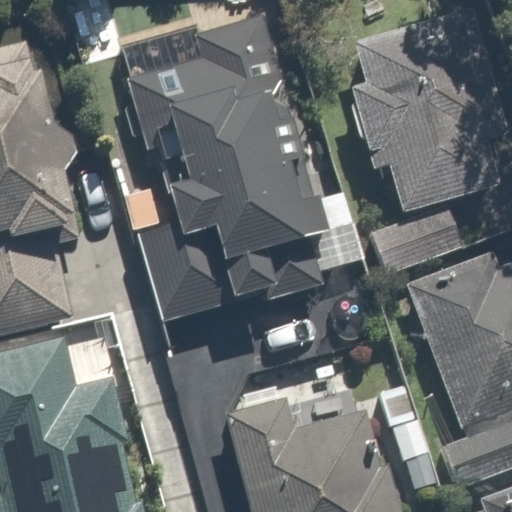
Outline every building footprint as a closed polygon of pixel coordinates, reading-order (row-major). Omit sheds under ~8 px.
[(408,231),(373,241),(389,301),(511,268),(511,62),(499,14),(369,49),(381,95),(356,102),(380,190),(395,186),(408,231)] [(288,15),(116,56),(138,149),(173,141),(184,187),(163,192),(176,247),(154,252),(172,328),(240,312),(232,280),(250,275),(253,286),(348,262),(288,15)] [(69,81),(9,93),(0,94),(0,332),(81,317),(72,270),(105,264),(69,81)] [(511,273),(412,304),(454,443),(511,425),(511,273)] [(183,511),(123,308),(0,344),(0,511),(183,511)] [(356,360),(224,395),(255,511),(434,511),(425,476),(439,472),(414,378),(364,391),(356,360)]
